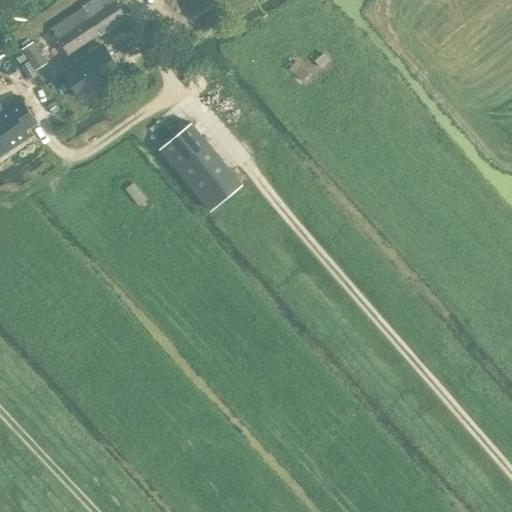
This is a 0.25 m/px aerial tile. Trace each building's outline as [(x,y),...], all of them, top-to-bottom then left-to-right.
[(99,34),(100,36),(127,19),(114,0),(92,0),(90,1),(81,7),(83,9),(40,37),(46,47),(58,39),(68,54),(99,34)] [(36,70),(47,63),(33,42),(22,50),(36,70)] [(103,44),(63,72),(81,99),(122,71),(103,44)] [(0,114),(0,155),(30,136),(26,129),(37,122),(20,96),(8,104),(10,108),(0,114)] [(160,148),(212,210),(243,185),(191,122),(160,148)]
